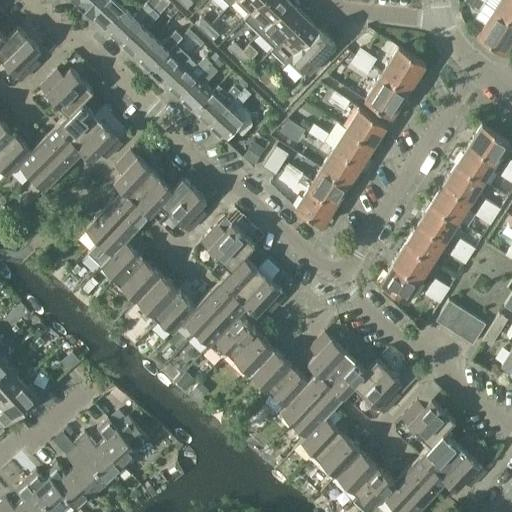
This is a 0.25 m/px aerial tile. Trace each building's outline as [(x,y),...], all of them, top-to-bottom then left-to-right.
[(78,0),(78,1),(92,15),(106,0),(78,0)] [(106,0),(92,15),(107,28),(125,9),(117,1),(117,0),(106,0)] [(107,28),(121,42),(161,0),(160,0),(148,0),(133,16),(125,9),(107,28)] [(121,42),(136,56),(155,36),(146,28),(169,3),(166,0),(160,0),(161,0),(121,42)] [(235,0),(249,13),(250,13),(262,0),(235,0)] [(244,19),(259,33),(290,1),(288,0),(262,0),(250,13),(249,13),(244,19)] [(484,2),(481,0),(464,0),(465,0),(479,10),(484,2)] [(511,0),(499,0),(491,13),(511,26),(511,0)] [(259,33),(274,47),(304,15),(290,1),(259,33)] [(511,39),(511,26),(491,13),(477,34),(504,52),(511,39)] [(286,64),(289,61),(319,29),(318,29),(304,15),(274,47),(271,50),(286,64)] [(195,22),(204,31),(210,25),(201,16),(195,22)] [(15,71),(24,62),(33,53),(34,54),(41,48),(18,25),(7,36),(16,46),(3,59),(15,71)] [(210,25),(204,31),(214,40),(220,33),(210,25)] [(319,29),(289,61),(304,76),(335,43),(319,28),(318,29),(319,29)] [(0,55),(3,59),(16,46),(7,36),(0,29),(0,55)] [(136,56),(151,70),(183,36),(175,29),(162,43),(155,36),(136,56)] [(151,70),(165,83),(191,57),(190,56),(183,63),(175,55),(188,41),(183,36),(151,70)] [(192,51),(198,59),(211,48),(205,41),(192,51)] [(228,47),(237,56),(243,49),(234,41),(228,47)] [(398,45),(381,71),(408,89),(425,62),(398,45)] [(356,54),(355,54),(372,65),(377,57),(360,47),(356,54)] [(243,49),(237,56),(246,64),(252,58),(243,49)] [(355,54),(356,54),(350,49),(338,63),(346,69),(350,62),(355,54)] [(33,53),(24,62),(32,69),(40,61),(34,54),(33,53)] [(372,65),(355,54),(350,62),(367,73),(372,65)] [(165,83),(180,97),(212,63),(204,56),(197,63),(191,57),(165,83)] [(24,62),(15,71),(23,78),(32,69),(24,62)] [(180,97),(195,111),(220,84),(219,83),(212,90),(204,83),(218,68),(212,63),(180,97)] [(46,92),(59,104),(71,91),(81,100),(92,89),(69,66),(62,73),(63,74),(55,83),(46,92)] [(56,67),(47,75),(55,83),(63,74),(62,73),(56,67)] [(257,75),(267,84),(273,78),(264,69),(257,75)] [(408,89),(381,71),(365,98),(392,115),(408,89)] [(38,84),(46,92),(55,83),(47,75),(38,84)] [(195,111),(209,124),(245,87),(244,86),(248,82),(241,76),(227,91),(220,84),(195,111)] [(273,78),(267,84),(276,93),(282,86),(273,78)] [(245,87),(209,124),(224,139),(235,127),(242,134),(252,124),(251,113),(240,103),(251,92),(245,87)] [(330,98),(344,108),(350,99),(335,90),(330,98)] [(55,123),(69,136),(93,112),(81,100),(71,91),(59,104),(66,112),(55,123)] [(359,106),(347,126),(374,143),(386,123),(359,106)] [(93,112),(69,136),(82,149),(88,142),(94,137),(103,146),(108,140),(115,147),(122,140),(93,112)] [(292,136),(300,135),(305,128),(288,117),(281,129),(292,136)] [(0,155),(7,148),(0,141),(0,136),(9,127),(0,118),(0,155)] [(482,122),(469,142),(496,160),(509,140),(482,122)] [(20,163),(31,174),(59,147),(69,136),(55,123),(45,133),(30,149),(18,161),(20,163)] [(313,123),(309,130),(324,140),(329,132),(313,123)] [(347,126),(334,146),(361,163),(374,143),(347,126)] [(0,167),(8,175),(20,163),(18,161),(30,149),(9,127),(0,136),(0,141),(7,148),(0,155),(0,167)] [(324,140),(309,130),(304,138),(319,147),(324,140)] [(59,147),(31,174),(45,188),(73,160),(83,149),(82,149),(69,136),(59,147)] [(94,137),(88,142),(98,152),(100,149),(100,148),(103,146),(94,137)] [(107,155),(115,147),(108,140),(103,146),(100,148),(100,149),(107,155)] [(254,141),(244,156),(254,163),(265,149),(254,141)] [(88,142),(82,149),(83,149),(92,158),(98,152),(88,142)] [(469,142),(457,162),(484,180),(496,160),(469,142)] [(262,164),(276,172),(279,166),(288,152),(275,144),(262,164)] [(334,146),(321,166),(348,183),(361,163),(334,146)] [(129,182),(122,188),(136,201),(159,176),(130,148),(123,156),(130,163),(126,169),(134,176),(129,182)] [(115,165),(122,171),(123,172),(126,169),(130,163),(123,156),(115,165)] [(457,162),(444,182),(471,199),(484,180),(457,162)] [(288,163),(284,170),(298,179),(303,172),(288,163)] [(284,169),(279,166),(276,172),(280,175),(284,169)] [(321,166),(309,186),(336,203),(348,183),(321,166)] [(511,170),(506,167),(502,174),(511,180),(511,170)] [(122,171),(120,173),(129,182),(134,176),(126,169),(123,172),(122,171)] [(298,179),(284,170),(279,178),(294,187),(298,179)] [(113,180),(122,188),(129,182),(120,173),(113,180)] [(136,201),(149,214),(161,202),(169,210),(182,196),(172,187),(172,188),(159,176),(136,201)] [(182,196),(169,210),(182,222),(190,214),(198,205),(199,206),(206,198),(183,176),(172,187),(182,196)] [(444,182),(431,202),(458,219),(471,199),(444,182)] [(336,203),(309,186),(296,206),(323,223),(336,203)] [(85,228),(99,241),(127,210),(136,201),(122,188),(113,198),(85,228)] [(485,198),(480,206),(495,215),(500,208),(485,198)] [(99,241),(111,253),(112,254),(125,240),(126,240),(141,223),(149,214),(136,201),(127,210),(99,241)] [(431,202),(418,222),(446,239),(458,219),(431,202)] [(206,212),(199,206),(198,205),(190,214),(198,221),(206,212)] [(495,215),(480,206),(476,213),(490,223),(495,215)] [(190,214),(182,222),(189,230),(198,221),(190,214)] [(209,247),(222,260),(235,246),(244,255),(255,243),(232,221),(225,228),(226,229),(217,238),(209,247)] [(218,222),(210,231),(217,238),(226,229),(225,228),(218,222)] [(418,222),(406,242),(433,259),(446,239),(418,222)] [(202,240),(209,247),(217,238),(210,231),(202,240)] [(460,238),(455,245),(470,255),(475,247),(460,238)] [(100,264),(115,277),(127,264),(137,273),(149,261),(126,240),(125,240),(112,254),(111,253),(100,264)] [(406,242),(393,262),(420,279),(433,259),(406,242)] [(470,255),(455,245),(450,253),(465,262),(470,255)] [(230,267),(219,279),(233,292),(257,266),(244,255),(235,246),(222,260),(230,267)] [(115,277),(137,298),(161,272),(149,261),(137,273),(127,264),(115,277)] [(420,279),(393,262),(380,282),(407,299),(420,279)] [(246,304),(252,298),(257,292),(266,300),(270,295),(278,302),(286,294),(257,266),(233,292),(246,304)] [(137,298),(159,318),(171,305),(162,296),(174,284),(161,272),(137,298)] [(435,278),(431,285),(445,294),(450,287),(435,278)] [(211,287),(225,300),(238,313),(240,314),(243,311),(248,306),(246,304),(233,292),(219,279),(213,285),(211,287)] [(173,331),(183,320),(196,306),(195,305),(174,284),(162,296),(171,305),(159,318),(173,331)] [(445,294),(431,285),(426,292),(440,302),(445,294)] [(183,320),(196,331),(225,300),(211,287),(195,305),(196,306),(183,320)] [(252,298),(261,306),(264,304),(263,303),(266,300),(257,292),(252,298)] [(263,303),(264,304),(270,310),(278,302),(270,295),(266,300),(263,303)] [(246,304),(248,306),(255,313),(261,306),(252,298),(246,304)] [(473,343),(486,322),(449,299),(436,319),(473,343)] [(210,345),(214,340),(215,339),(215,338),(238,313),(225,300),(196,331),(210,345)] [(499,312),(491,326),(499,331),(508,318),(499,312)] [(214,340),(227,351),(240,337),(249,346),(260,333),(240,314),(238,313),(215,338),(215,339),(214,340)] [(499,331),(491,326),(482,339),(491,344),(499,331)] [(316,370),(330,383),(353,357),(325,330),(317,338),(324,345),(320,350),(328,358),(322,364),(316,370)] [(227,351),(249,372),(273,346),(260,333),(249,346),(240,337),(227,351)] [(324,345),(317,338),(309,346),(316,353),(317,353),(320,350),(324,345)] [(249,372),(272,392),(284,379),(275,371),(287,358),(273,346),(249,372)] [(511,346),(502,363),(511,369),(511,346)] [(316,353),(314,355),(322,364),(328,358),(320,350),(317,353),(316,353)] [(0,371),(8,364),(0,355),(0,371)] [(308,362),(316,370),(322,364),(314,355),(308,362)] [(330,383),(343,396),(355,384),(362,391),(375,378),(366,370),(366,369),(353,357),(330,383)] [(279,409),(280,410),(285,404),(285,405),(309,379),(308,378),(287,358),(275,371),(284,379),(272,392),(284,404),(279,409)] [(375,378),(362,391),(376,404),(385,394),(393,386),(394,387),(401,379),(377,358),(366,369),(366,370),(375,378)] [(0,399),(22,380),(8,364),(0,371),(0,399)] [(308,378),(309,379),(322,391),(335,404),(340,400),(343,396),(330,383),(316,370),(312,374),(308,378)] [(280,410),(293,422),(322,391),(309,379),(285,405),(285,404),(280,410)] [(434,379),(418,397),(419,397),(425,404),(432,396),(442,386),(434,379)] [(22,380),(0,399),(0,402),(3,405),(0,407),(0,420),(4,425),(36,395),(22,380)] [(400,393),(394,387),(393,386),(385,394),(392,402),(400,393)] [(293,422),(305,434),(306,434),(324,415),(325,416),(335,404),(322,391),(293,422)] [(385,394),(376,404),(384,411),(392,402),(385,394)] [(409,423),(423,435),(435,422),(444,430),(445,430),(455,419),(432,396),(425,404),(426,405),(418,414),(409,423)] [(419,397),(410,406),(418,414),(426,405),(425,404),(419,397)] [(402,415),(409,423),(418,414),(410,406),(402,415)] [(105,435),(100,439),(122,463),(138,449),(150,438),(127,413),(115,424),(108,416),(96,426),(105,435)] [(300,439),(314,452),(326,439),(336,449),(348,436),(325,416),(324,415),(306,434),(305,434),(300,439)] [(430,442),(419,454),(433,467),(457,441),(445,430),(444,430),(435,422),(423,435),(430,442)] [(122,463),(100,439),(96,443),(84,430),(73,439),(77,444),(107,477),(122,463)] [(314,452),(337,473),(360,448),(348,436),(336,449),(326,439),(314,452)] [(457,441),(433,467),(446,480),(452,473),(456,468),(466,477),(472,470),(479,477),(486,469),(457,441)] [(75,463),(70,467),(92,490),(107,477),(77,444),(66,453),(75,463)] [(337,473),(359,494),(371,481),(361,472),(373,459),(360,448),(337,473)] [(411,462),(424,475),(438,489),(443,484),(446,480),(433,467),(419,454),(415,458),(411,462)] [(359,494),(372,506),(382,495),(395,481),(394,480),(395,479),(373,459),(361,472),(371,481),(359,494)] [(57,461),(47,471),(77,504),(92,490),(70,467),(66,471),(57,461)] [(383,495),(395,506),(424,475),(411,462),(395,479),(394,480),(395,481),(382,495),(372,506),(373,507),(383,495)] [(36,468),(25,478),(55,511),(70,498),(76,505),(77,504),(47,471),(46,472),(48,474),(44,477),(36,468)] [(452,473),(462,483),(465,480),(464,479),(466,477),(456,468),(452,473)] [(464,479),(465,480),(470,486),(479,477),(472,470),(466,477),(464,479)] [(446,480),(456,489),(462,483),(452,473),(446,480)] [(424,475),(395,506),(400,511),(417,511),(438,489),(424,475)] [(23,497),(18,501),(28,511),(53,511),(55,511),(25,478),(14,487),(23,497)] [(5,495),(0,500),(0,510),(1,511),(28,511),(18,501),(14,505),(5,495)]
